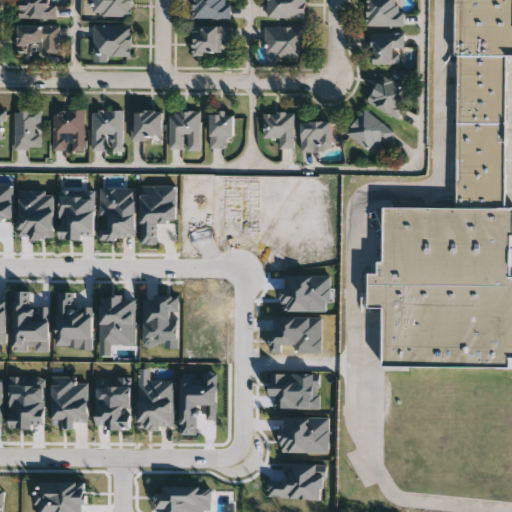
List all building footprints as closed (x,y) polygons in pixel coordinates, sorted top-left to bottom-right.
[(55,0),(55,18),(20,18),(20,0),(55,0)] [(132,0),(132,15),(94,16),(94,0),(132,0)] [(231,0),(231,17),(195,17),(195,0),(231,0)] [(307,0),(307,17),(268,17),(268,0),(307,0)] [(404,0),(404,25),(368,25),(368,0),(404,0)] [(456,54),(456,0),(511,0),(511,54),(507,54),(456,54)] [(94,23),(132,23),(132,55),(94,55),(94,23)] [(59,25),(59,55),(42,55),(42,45),(20,45),(20,25),(59,25)] [(195,54),(195,25),(233,25),(233,39),(222,39),(222,54),(195,54)] [(306,25),(306,57),(266,57),(266,25),(306,25)] [(404,31),(404,63),(372,63),(372,31),(404,31)] [(456,122),(456,54),(507,54),(507,121),(507,122),(456,122)] [(369,101),(384,74),(412,89),(398,116),(369,101)] [(394,131),(376,153),(349,130),(367,108),(394,131)] [(16,149),(16,109),(41,109),(41,149),(16,149)] [(85,109),(85,151),(71,151),(71,150),(54,150),(54,109),(85,109)] [(124,109),(124,151),(112,151),(112,133),(106,133),(106,150),(93,150),(93,109),(124,109)] [(133,110),(165,110),(165,138),(134,139),(133,110)] [(170,148),(170,110),(201,110),(201,149),(188,149),(188,148),(170,148)] [(294,112),(294,147),(280,147),(280,137),(264,137),(264,112),(294,112)] [(225,147),(211,147),(211,113),(236,113),(236,135),(225,135),(225,147)] [(304,149),(304,120),(335,120),(335,149),(304,149)] [(507,122),(506,206),(455,206),(456,122),(507,122)] [(506,206),(511,206),(511,367),(382,366),(382,307),(371,307),(372,271),(382,271),(382,206),(455,206),(506,206)]
